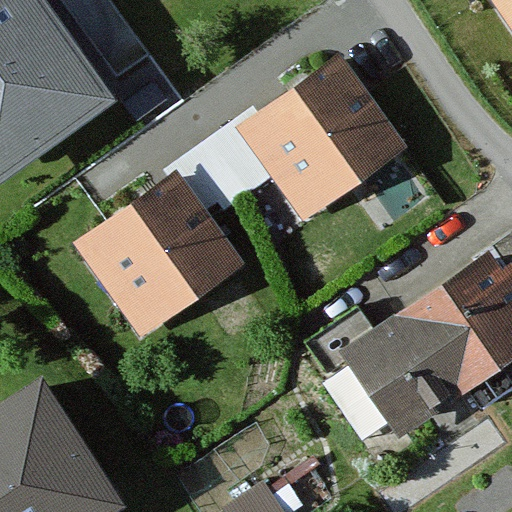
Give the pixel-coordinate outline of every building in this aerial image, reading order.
[(33,0),(0,0),(0,173),(105,99),(33,0)] [(341,57),(238,127),(306,225),(408,155),(341,57)] [(248,272),(177,176),(77,250),(148,346),(248,272)] [(511,264),(502,245),(340,330),(393,429),(511,366),(511,264)] [(0,511),(104,511),(48,424),(0,454),(0,511)] [(234,511),(285,511),(287,511),(262,473),(225,497),(234,511)]
